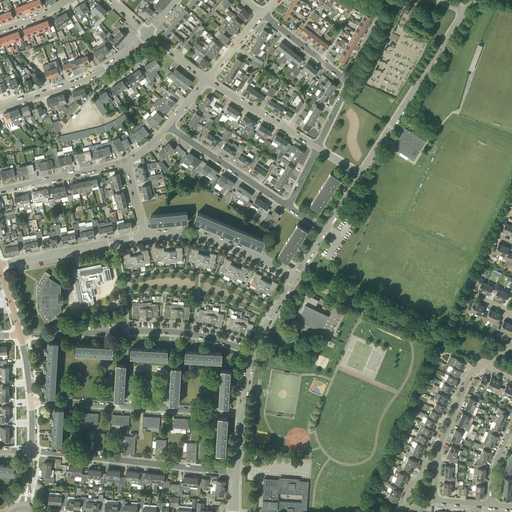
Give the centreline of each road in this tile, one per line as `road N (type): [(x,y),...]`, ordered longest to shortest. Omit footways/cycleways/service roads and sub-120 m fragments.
road 1 (residential): [(253,352),(171,331),(20,335)]
road 2 (residential): [(236,472),(31,450)]
road 3 (residential): [(360,173),(466,10)]
road 4 (residential): [(0,107),(88,77),(148,34)]
road 5 (residential): [(295,274),(208,237),(144,234)]
road 6 (residential): [(144,234),(0,264)]
road 7 (residential): [(286,204),(168,126)]
road 8 (residential): [(318,148),(207,80)]
road 9 (residential): [(0,190),(125,161)]
